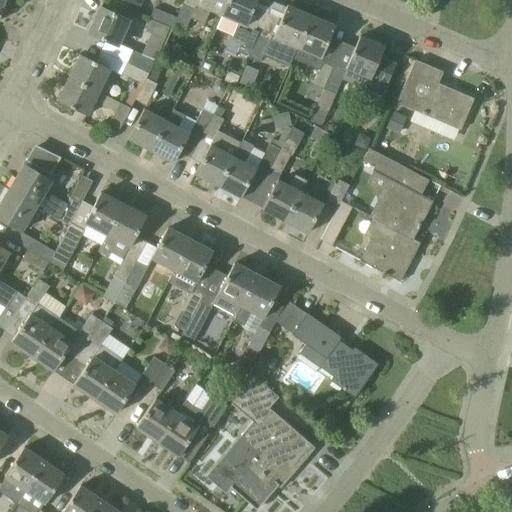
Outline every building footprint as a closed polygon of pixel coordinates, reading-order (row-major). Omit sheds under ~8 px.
[(200,0),(198,8),(183,3),(174,25),(185,30),(190,19),(204,25),(210,9),(223,14),(229,0),(200,0)] [(245,29),(257,0),(229,0),(223,14),(217,29),(232,36),(231,39),(240,43),(237,52),(249,57),(259,35),(245,29)] [(288,5),(274,35),(299,46),(312,15),(288,5)] [(129,20),(102,7),(90,33),(117,46),(129,20)] [(169,28),(171,29),(176,18),(155,9),(150,20),(169,28)] [(312,15),(299,46),(322,57),(336,26),(312,15)] [(164,39),(169,28),(150,20),(145,32),(151,34),(164,39)] [(269,39),(259,35),(249,57),(260,62),(269,39)] [(381,98),(396,64),(380,58),(385,47),(360,36),(345,71),(334,67),(324,89),(323,89),(317,106),(328,112),(341,80),(381,98)] [(155,61),(133,50),(127,62),(149,73),(153,64),(155,61)] [(81,54),(70,78),(99,93),(111,69),(81,54)] [(199,69),(211,74),(215,63),(203,58),(199,69)] [(474,98),(439,83),(444,72),(415,60),(397,103),(413,110),(458,129),(461,130),(474,98)] [(149,73),(127,62),(121,74),(143,84),(146,78),(149,73)] [(334,67),(322,62),(312,84),(323,89),(324,89),(334,67)] [(162,69),(153,64),(149,73),(146,78),(156,84),(162,69)] [(238,73),(230,68),(225,80),(233,83),(238,73)] [(58,101),(88,115),(99,93),(70,78),(58,101)] [(156,84),(146,78),(143,84),(134,100),(146,106),(157,84),(156,84)] [(130,109),(120,103),(108,125),(119,130),(130,109)] [(167,121),(143,109),(128,138),(152,150),(167,121)] [(195,122),(173,109),(167,121),(152,150),(174,162),(179,152),(190,157),(200,139),(213,115),(202,109),(195,122)] [(288,112),(272,116),(275,129),(292,125),(288,112)] [(406,118),(394,112),(386,128),(399,134),(406,118)] [(213,115),(200,139),(211,144),(195,174),(219,186),(242,143),(240,143),(218,131),(223,120),(213,115)] [(291,127),(280,149),(269,171),(279,176),(290,155),(292,156),(303,134),(291,127)] [(370,138),(360,134),(356,144),(367,148),(370,138)] [(241,198),(257,168),(244,162),(253,146),(242,140),(240,143),(242,143),(219,186),(241,198)] [(258,165),(269,171),(280,149),(269,144),(264,153),(264,154),(258,165)] [(58,159),(37,146),(29,159),(28,158),(27,160),(31,162),(22,177),(18,174),(9,190),(37,206),(37,207),(59,220),(68,226),(81,202),(71,196),(67,205),(45,193),(51,183),(48,181),(61,159),(59,158),(58,159)] [(432,200),(398,182),(405,168),(368,149),(362,161),(373,166),(371,171),(373,172),(388,179),(378,199),(369,216),(380,222),(412,239),(432,200)] [(286,221),(301,191),(307,181),(295,175),(289,185),(278,179),(262,209),(286,221)] [(349,185),(338,180),(326,201),(338,207),(341,201),(349,185)] [(9,190),(0,205),(4,207),(0,214),(0,217),(23,231),(37,207),(37,206),(9,190)] [(324,203),(301,191),(286,221),(308,233),(324,203)] [(62,272),(87,224),(107,234),(108,234),(123,204),(100,192),(92,208),(81,202),(68,226),(54,252),(49,261),(48,264),(62,272)] [(332,246),(352,208),(341,201),(338,207),(321,240),(332,246)] [(122,260),(114,277),(125,282),(135,263),(135,262),(146,242),(135,236),(146,216),(123,204),(108,234),(107,234),(100,247),(97,253),(108,259),(111,253),(122,260)] [(359,260),(400,282),(420,243),(412,239),(380,222),(359,260)] [(168,228),(156,249),(152,258),(173,269),(175,270),(191,240),(168,228)] [(28,248),(49,261),(54,252),(33,239),(28,248)] [(167,282),(190,294),(191,294),(193,291),(213,252),(191,240),(175,270),(173,269),(167,282)] [(0,269),(10,254),(0,247),(0,269)] [(28,248),(21,259),(42,273),(48,264),(49,261),(28,248)] [(125,282),(114,303),(124,310),(135,289),(146,269),(135,263),(125,282)] [(234,263),(214,302),(212,305),(213,305),(235,316),(257,275),(234,263)] [(251,310),(264,317),(280,287),(257,275),(235,316),(233,320),(243,326),(251,310)] [(103,296),(114,303),(125,282),(114,277),(103,296)] [(16,314),(27,321),(12,342),(32,356),(58,318),(38,304),(49,286),(38,279),(25,298),(26,298),(16,314)] [(26,298),(25,298),(0,281),(0,303),(6,307),(0,316),(0,327),(5,331),(16,314),(26,298)] [(203,296),(193,291),(191,294),(190,294),(181,311),(191,317),(203,296)] [(214,302),(203,296),(191,317),(204,323),(213,305),(212,305),(214,302)] [(354,347),(350,354),(336,344),(341,338),(307,314),(293,335),(305,343),(299,354),(319,368),(320,367),(335,377),(332,381),(355,397),(378,364),(354,347)] [(91,315),(79,332),(58,318),(32,356),(54,371),(67,352),(77,359),(101,322),(91,315)] [(101,322),(109,327),(113,322),(105,316),(101,322)] [(74,385),(95,399),(114,371),(122,359),(101,345),(112,329),(101,322),(77,359),(87,366),(74,385)] [(270,332),(269,331),(258,325),(247,347),(259,353),(270,332)] [(166,336),(158,348),(168,354),(176,342),(166,336)] [(265,353),(255,367),(266,376),(277,361),(265,353)] [(140,376),(150,384),(164,364),(153,357),(140,376)] [(242,363),(232,366),(235,374),(245,371),(242,363)] [(164,364),(150,384),(161,392),(175,371),(164,364)] [(117,414),(136,386),(114,371),(95,399),(117,414)] [(241,476),(231,487),(256,509),(278,484),(275,481),(283,472),(286,474),(289,477),(314,448),(273,412),(268,408),(278,397),(249,372),(239,388),(242,390),(231,403),(253,422),(257,425),(225,462),(241,476)] [(186,399),(201,409),(212,393),(197,382),(186,399)] [(227,406),(211,395),(200,412),(185,401),(176,413),(157,441),(180,456),(181,454),(189,460),(188,463),(227,406)] [(176,413),(155,399),(136,427),(157,441),(176,413)] [(0,430),(0,449),(9,437),(0,430)] [(5,476),(15,483),(6,497),(16,504),(45,461),(25,447),(5,476)] [(16,504),(26,510),(35,497),(46,504),(65,475),(45,461),(16,504)] [(92,511),(102,500),(81,486),(63,511),(92,511)] [(92,511),(120,511),(102,500),(92,511)]
